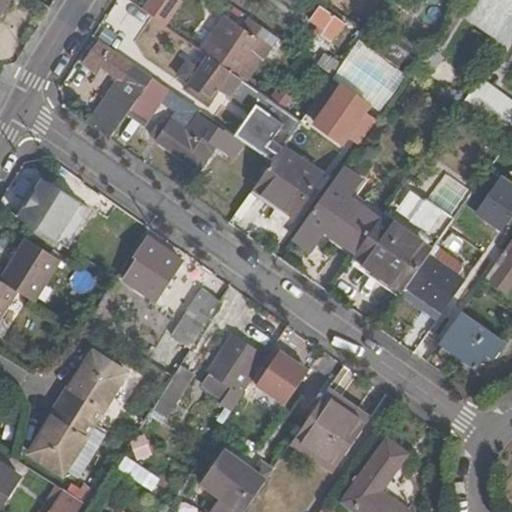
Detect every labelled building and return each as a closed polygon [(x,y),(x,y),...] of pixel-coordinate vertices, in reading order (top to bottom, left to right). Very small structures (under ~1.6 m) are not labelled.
[(0,0),(0,16),(10,0),(0,0)] [(152,0),(145,12),(164,25),(180,3),(174,0),(152,0)] [(501,49),(511,33),(511,0),(478,0),(466,17),(494,36),(490,41),(501,49)] [(303,25),(332,42),(344,22),(315,5),(303,25)] [(275,35),(251,18),(241,31),(225,20),(202,52),(208,56),(244,81),(275,35)] [(360,38),(400,67),(412,49),(389,33),(384,40),(377,36),(383,28),(373,21),(365,31),(360,38)] [(131,111),(151,81),(100,44),(85,65),(94,71),(98,66),(103,69),(121,82),(91,125),(112,139),(131,111)] [(440,61),(426,51),(410,74),(424,84),(440,61)] [(250,85),(244,81),(208,56),(201,67),(190,59),(178,77),(189,84),(185,90),(209,106),(221,89),(238,101),(250,85)] [(99,74),(103,69),(98,66),(94,71),(99,74)] [(151,81),(131,111),(147,123),(170,90),(153,78),(151,81)] [(459,109),(489,131),(509,104),(478,81),(459,109)] [(351,152),(377,114),(332,83),(306,121),(351,152)] [(301,121),(250,85),(238,101),(252,111),(235,136),(243,142),(272,162),(282,148),(301,121)] [(448,87),(441,97),(456,107),(463,97),(448,87)] [(195,108),(178,96),(171,105),(188,118),(195,108)] [(234,155),(243,142),(235,136),(201,112),(187,133),(171,123),(166,129),(158,141),(157,142),(173,153),(174,151),(200,168),(216,143),(234,155)] [(158,141),(166,129),(159,124),(151,137),(158,141)] [(272,162),(252,190),(258,194),(292,217),(321,175),(282,148),(272,162)] [(361,180),(344,167),(294,238),(311,250),(325,231),(357,254),(381,220),(349,197),(361,180)] [(446,175),(428,201),(455,220),(473,194),(446,175)] [(44,180),(34,195),(19,218),(69,250),(87,222),(83,218),(88,209),(44,180)] [(404,189),(391,209),(406,218),(419,198),(404,189)] [(258,194),(252,190),(230,221),(236,225),(258,194)] [(19,218),(34,195),(29,192),(14,215),(19,218)] [(432,251),(455,220),(428,201),(426,200),(410,222),(414,225),(407,234),(432,251)] [(381,220),(357,254),(354,257),(404,292),(406,288),(429,256),(432,251),(407,234),(383,216),(381,220)] [(500,234),(511,242),(511,241),(511,222),(509,220),(500,234)] [(487,277),(511,242),(500,234),(499,234),(475,269),(487,277)] [(138,264),(127,281),(156,300),(182,260),(148,238),(137,254),(142,258),(138,264)] [(27,240),(0,282),(19,294),(35,304),(61,261),(27,240)] [(511,241),(511,242),(487,277),(508,293),(511,287),(511,241)] [(440,247),(432,258),(464,281),(464,264),(440,247)] [(429,256),(406,288),(442,313),(464,281),(432,258),(429,256)] [(122,277),(127,281),(138,264),(132,260),(122,277)] [(0,282),(0,281),(0,323),(19,294),(0,282)] [(191,349),(221,302),(202,289),(162,352),(182,364),(191,349)] [(461,313),(440,344),(477,369),(486,354),(494,359),(504,343),(461,313)] [(221,402),(232,410),(256,374),(251,371),(262,354),(234,336),(202,381),(225,396),(221,402)] [(203,356),(191,349),(182,364),(179,369),(190,377),(203,356)] [(123,370),(89,350),(67,389),(65,388),(52,409),(54,410),(28,447),(62,468),(123,370)] [(255,386),(284,406),(308,372),(279,352),(255,386)] [(179,369),(174,377),(154,408),(166,415),(190,377),(179,369)] [(329,389),(292,442),(334,471),(366,424),(341,406),(345,400),(329,389)] [(370,418),(345,400),(341,406),(366,424),(370,418)] [(134,461),(150,456),(143,434),(128,439),(134,461)] [(357,511),(409,511),(382,491),(407,454),(387,440),(343,501),(357,511)] [(243,511),(266,479),(226,453),(204,484),(218,493),(212,501),(216,504),(210,511),(243,511)] [(120,457),(113,471),(153,492),(161,478),(120,457)] [(0,506),(19,475),(0,462),(0,506)] [(57,487),(41,511),(76,511),(82,503),(57,487)]
